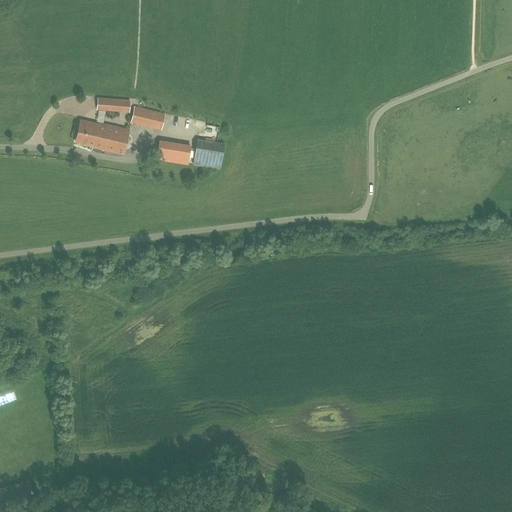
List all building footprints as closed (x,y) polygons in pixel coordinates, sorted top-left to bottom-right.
[(130,100),(97,98),(96,110),(129,113),(130,100)] [(165,114),(134,106),(130,123),(161,130),(165,114)] [(102,132),(104,125),(99,123),(98,125),(80,121),(75,141),(94,146),(95,139),(98,140),(100,132),(102,132)] [(95,139),(94,146),(93,147),(123,154),(128,130),(104,125),(102,132),(100,132),(98,140),(95,139)] [(220,168),(224,144),(197,139),(193,163),(220,168)] [(190,146),(159,141),(156,159),(187,164),(190,146)]
